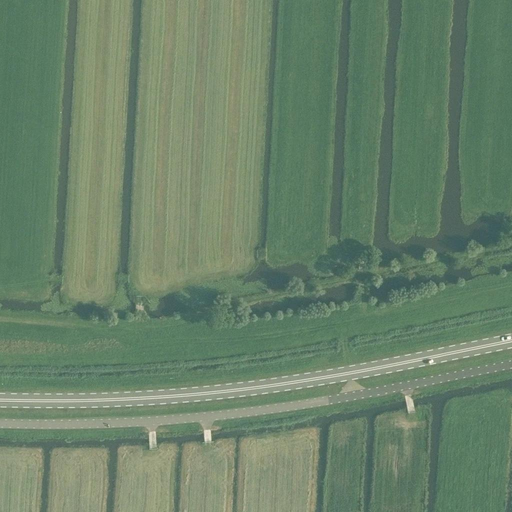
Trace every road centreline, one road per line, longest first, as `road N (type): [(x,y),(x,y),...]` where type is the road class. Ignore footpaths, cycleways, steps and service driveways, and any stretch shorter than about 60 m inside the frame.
road 1 (unclassified): [(511,362),(210,416),(0,422)]
road 2 (primary): [(0,400),(185,395),(511,341)]
